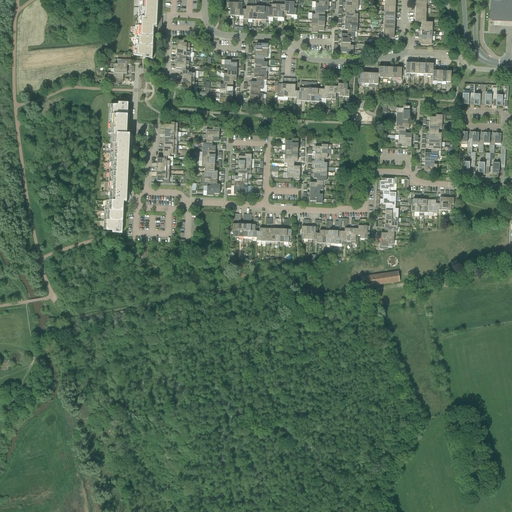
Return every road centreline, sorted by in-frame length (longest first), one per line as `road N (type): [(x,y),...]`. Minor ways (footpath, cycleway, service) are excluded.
road 1 (residential): [(298,209),(361,209),(368,176),(378,171),(423,183),(511,188)]
road 2 (residential): [(407,51),(367,62),(311,59),(285,37),(222,35),(203,16)]
road 3 (track): [(511,264),(361,293)]
road 4 (residential): [(145,192),(155,132),(134,125),(134,90)]
